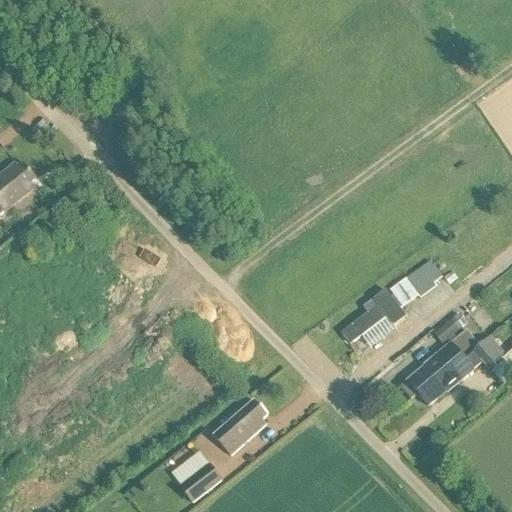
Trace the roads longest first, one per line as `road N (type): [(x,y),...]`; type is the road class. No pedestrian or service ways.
road 1 (unclassified): [(435,511),(0,62)]
road 2 (track): [(219,292),(511,71)]
